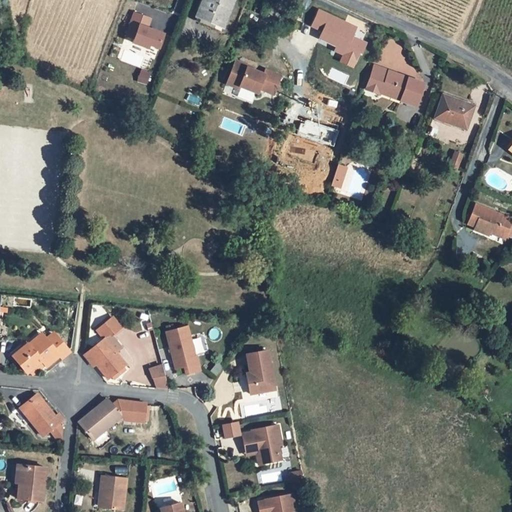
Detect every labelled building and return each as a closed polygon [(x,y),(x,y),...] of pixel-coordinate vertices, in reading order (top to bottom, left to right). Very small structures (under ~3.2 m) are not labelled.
[(220,26),(228,0),(201,0),(194,22),(211,28),(213,23),(220,26)] [(366,43),(352,36),(356,27),(319,10),(312,26),(324,32),(321,38),(337,45),(335,50),(345,54),(341,61),(353,67),(357,60),(358,60),(366,43)] [(131,39),(130,42),(146,48),(147,44),(156,48),(161,34),(144,28),(147,18),(131,13),(123,36),(131,39)] [(258,86),(272,92),(276,82),(273,81),(276,72),(264,67),(262,72),(245,65),(245,63),(233,58),(224,82),(236,87),(238,84),(256,91),(258,86)] [(415,103),(423,79),(372,62),(364,84),(377,88),(379,85),(400,92),(398,97),(415,103)] [(141,84),(145,74),(137,71),(133,81),(141,84)] [(461,125),(470,102),(439,90),(432,111),(451,119),(450,121),(461,125)] [(511,137),(503,149),(511,156),(511,137)] [(448,167),(457,171),(464,155),(454,151),(448,167)] [(345,164),(337,161),(332,174),(341,177),(345,164)] [(332,174),(330,180),(339,183),(341,177),(332,174)] [(482,236),(483,233),(485,231),(500,238),(508,221),(469,204),(460,222),(468,226),(467,229),(482,236)] [(483,233),(499,241),(500,238),(485,231),(483,233)] [(113,331),(121,325),(111,314),(96,327),(103,336),(111,329),(113,331)] [(188,320),(166,325),(176,363),(184,361),(186,369),(200,365),(197,351),(196,351),(188,320)] [(28,340),(42,329),(37,324),(24,335),(28,340)] [(51,325),(44,331),(42,329),(28,340),(24,335),(23,334),(8,347),(23,364),(38,352),(43,358),(56,347),(59,349),(66,343),(51,325)] [(124,363),(102,336),(82,353),(88,360),(91,358),(95,363),(106,377),(110,374),(119,367),(121,370),(124,368),(122,365),(124,363)] [(276,386),(267,347),(247,352),(253,380),(249,381),(252,391),(276,386)] [(162,367),(159,357),(148,361),(154,380),(167,381),(162,367)] [(176,363),(177,371),(186,369),(184,361),(176,363)] [(110,374),(113,377),(121,370),(119,367),(110,374)] [(56,438),(59,438),(60,429),(54,422),(62,417),(56,410),(53,413),(35,390),(18,405),(36,427),(38,426),(43,431),(47,427),(56,438)] [(143,421),(145,402),(116,400),(111,404),(106,398),(77,421),(91,438),(119,416),(122,419),(143,421)] [(239,421),(225,424),(227,436),(242,433),(239,421)] [(254,430),(244,431),(247,444),(257,442),(259,450),(261,462),(284,457),(281,443),(284,442),(280,422),(254,427),(254,430)] [(247,444),(249,452),(259,450),(257,442),(247,444)] [(20,457),(18,473),(16,490),(41,493),(45,459),(20,457)] [(123,472),(98,470),(96,485),(99,486),(98,502),(120,504),(123,472)] [(298,509),(295,491),(267,496),(268,498),(260,499),(263,511),(265,511),(273,510),(273,511),(294,511),(294,510),(298,509)] [(186,511),(182,496),(161,501),(164,511),(186,511)]
